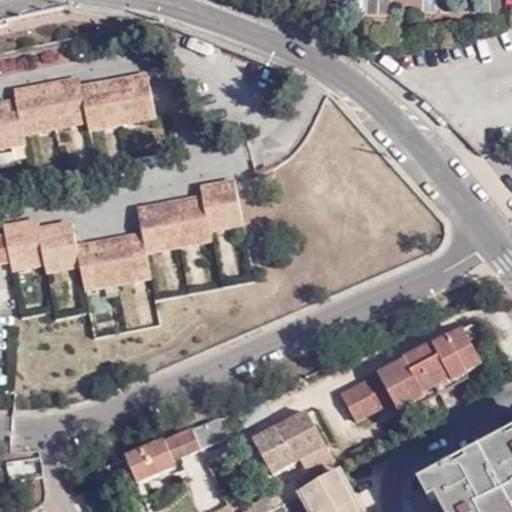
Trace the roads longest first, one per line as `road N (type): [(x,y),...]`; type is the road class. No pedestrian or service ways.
road 1 (residential): [(160,0),(297,49),(352,84),(393,121),(511,268)]
road 2 (unknown): [(0,215),(255,165),(284,147),(335,72)]
